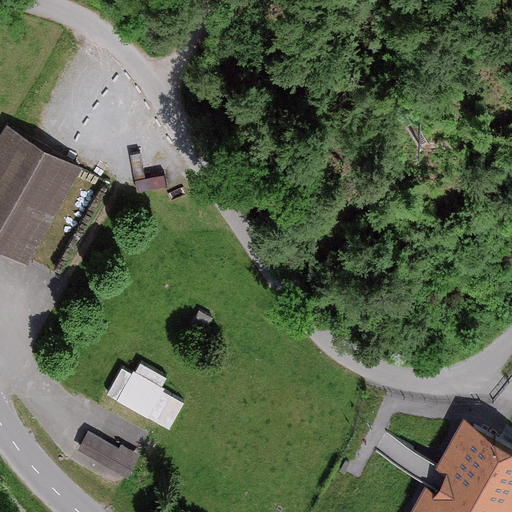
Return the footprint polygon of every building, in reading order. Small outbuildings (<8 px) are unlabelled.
[(400,115),(407,125),(415,120),(429,142),(453,127),(433,95),(400,115)] [(6,125),(0,136),(0,244),(34,264),(86,169),(25,135),(6,125)] [(215,317),(198,309),(190,324),(207,333),(215,317)] [(133,372),(119,364),(104,391),(170,428),(185,401),(160,386),(165,377),(139,362),(133,372)] [(510,511),(511,510),(511,433),(470,410),(415,505),(422,510),(420,511),(510,511)] [(118,448),(86,430),(76,448),(126,476),(139,452),(121,442),(118,448)]
